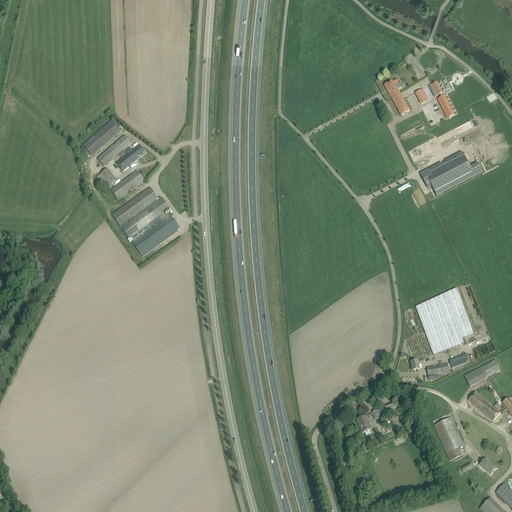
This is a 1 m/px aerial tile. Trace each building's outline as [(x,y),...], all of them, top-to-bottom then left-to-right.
[(401,116),(406,113),(410,111),(398,90),(401,88),(399,84),(398,84),(398,83),(396,79),(393,81),(384,86),(401,116)] [(437,83),(429,87),(435,98),(443,94),(437,83)] [(423,89),(416,93),(422,104),(429,100),(423,89)] [(445,96),(439,99),(443,107),(442,108),(444,112),(445,111),(449,119),(451,118),(455,116),(445,96)] [(426,106),(433,123),(445,119),(438,102),(426,106)] [(416,115),(396,125),(402,137),(422,128),(416,115)] [(83,145),(93,157),(122,132),(112,121),(83,145)] [(439,137),(442,145),(449,142),(446,134),(439,137)] [(104,166),(127,146),(131,143),(125,136),(98,159),(104,166)] [(123,172),(146,153),(140,146),(132,152),(130,150),(126,152),(128,155),(117,164),(123,172)] [(442,164),(421,175),(428,188),(432,186),(437,195),(482,171),(478,163),(470,168),(462,154),(446,162),(446,163),(443,165),(442,164)] [(114,183),(117,181),(107,169),(105,171),(100,175),(109,187),(114,183)] [(119,199),(140,184),(144,181),(137,171),(117,186),(112,189),(119,199)] [(114,214),(112,215),(129,239),(128,240),(130,243),(132,242),(143,258),(179,232),(178,231),(180,229),(169,214),(166,217),(164,214),(166,213),(170,210),(161,197),(158,199),(150,188),(146,191),(114,214)] [(462,339),(474,335),(457,289),(421,306),(416,308),(431,350),(433,355),(458,346),(464,344),(462,339)] [(467,354),(449,361),(450,362),(449,362),(449,364),(451,364),(452,369),(470,363),(467,354)] [(412,371),(420,370),(422,369),(421,364),(423,364),(423,360),(416,361),(411,362),(412,371)] [(470,387),(474,385),(488,378),(501,371),(495,361),(465,376),(470,387)] [(435,379),(435,378),(438,377),(438,375),(449,373),(448,365),(444,365),(443,364),(439,365),(439,366),(427,368),(428,376),(429,380),(435,379)] [(468,401),(493,422),(501,413),(494,407),(476,392),(468,401)] [(511,416),(511,402),(509,398),(502,403),(511,416)] [(372,413),(374,417),(375,420),(395,411),(394,409),(395,409),(403,425),(406,424),(398,407),(395,408),(394,406),(393,407),(392,404),(372,413)] [(359,425),(361,430),(363,433),(370,430),(369,430),(372,428),(369,421),(367,422),(365,416),(357,420),(360,425),(359,425)] [(434,426),(450,461),(462,456),(459,449),(464,446),(451,418),(434,426)] [(491,475),(493,472),(497,468),(486,459),(480,465),(491,475)] [(463,473),(473,467),(470,463),(461,469),(463,473)] [(511,508),(511,492),(504,484),(496,493),(511,508)] [(482,511),(504,511),(490,498),(480,509),(482,511)]
